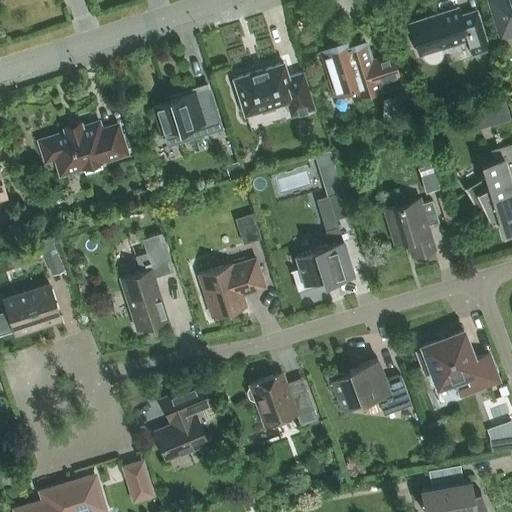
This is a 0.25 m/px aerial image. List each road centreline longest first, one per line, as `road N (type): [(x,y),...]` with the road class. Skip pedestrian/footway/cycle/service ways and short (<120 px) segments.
road 1 (residential): [(88,377),(253,347),(477,281)]
road 2 (residential): [(88,377),(77,358),(57,353),(28,366),(18,398),(25,421),(46,454),(101,437),(107,425)]
road 3 (residential): [(0,71),(223,0)]
